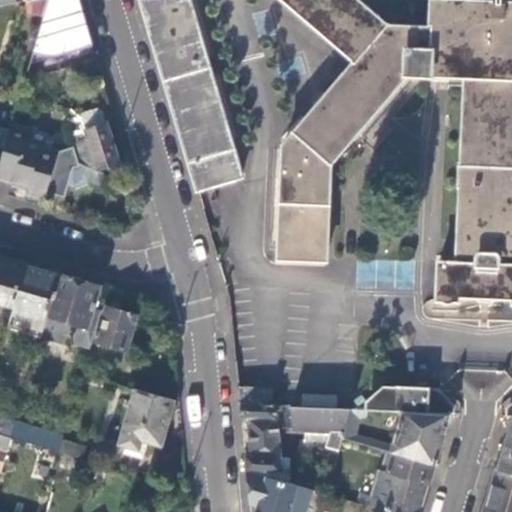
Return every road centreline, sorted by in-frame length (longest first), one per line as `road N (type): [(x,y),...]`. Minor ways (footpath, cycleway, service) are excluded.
road 1 (residential): [(193,275),(108,0)]
road 2 (residential): [(219,511),(193,275)]
road 3 (residential): [(0,220),(193,275)]
